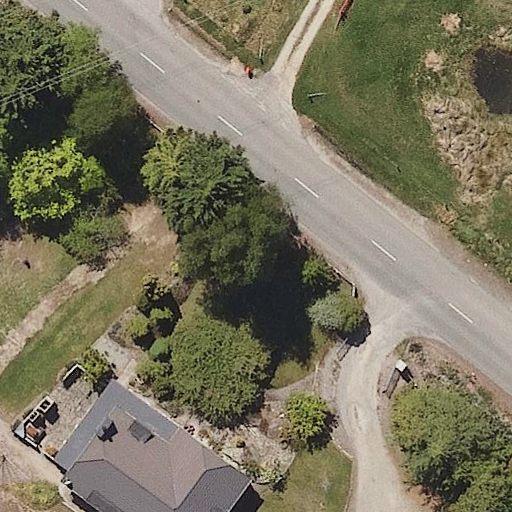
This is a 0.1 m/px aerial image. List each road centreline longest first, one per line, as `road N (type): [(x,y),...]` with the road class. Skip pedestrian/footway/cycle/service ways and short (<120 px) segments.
road 1 (unclassified): [(511,351),(71,0)]
road 2 (track): [(248,137),(308,0)]
